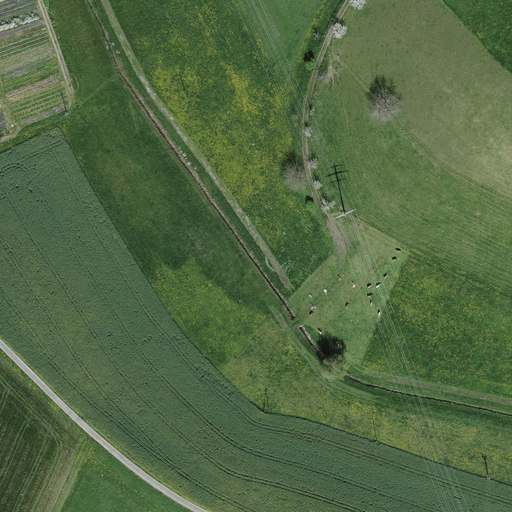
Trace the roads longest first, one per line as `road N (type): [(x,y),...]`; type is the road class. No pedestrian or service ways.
road 1 (track): [(299,326),(343,263),(305,135),(329,37),(359,0)]
road 2 (track): [(0,342),(150,482),(206,511)]
